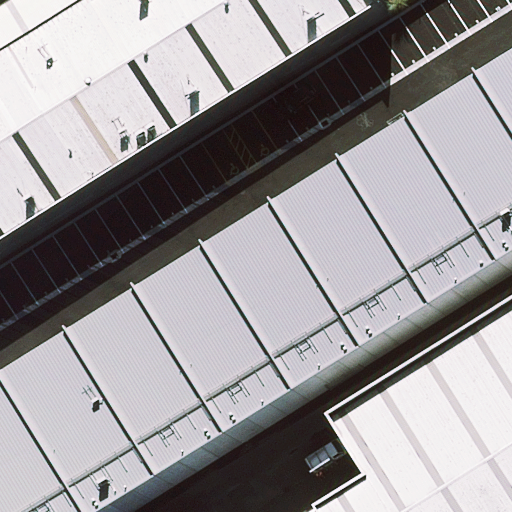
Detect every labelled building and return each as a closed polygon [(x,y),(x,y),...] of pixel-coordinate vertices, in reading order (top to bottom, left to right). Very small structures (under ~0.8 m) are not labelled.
[(0,231),(373,0),(79,0),(0,49),(0,231)] [(415,0),(390,16),(238,108),(276,170),(465,51),(432,0),(415,0)] [(448,262),(430,231),(300,308),(338,373),(455,304),(435,270),(448,262)] [(105,316),(57,240),(0,276),(0,284),(45,354),(105,316)] [(511,511),(511,298),(336,408),(378,476),(320,511),(511,511)] [(0,440),(50,410),(0,328),(0,440)]
